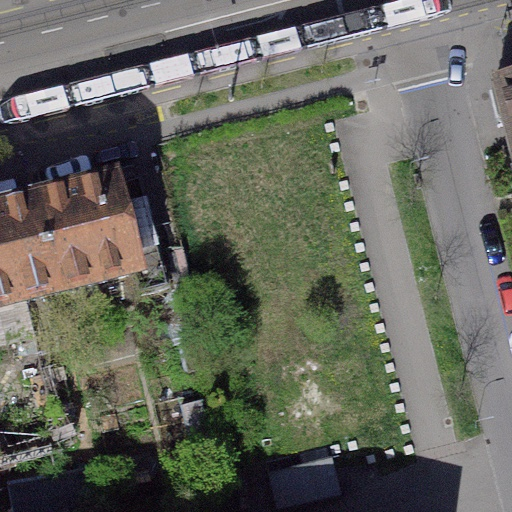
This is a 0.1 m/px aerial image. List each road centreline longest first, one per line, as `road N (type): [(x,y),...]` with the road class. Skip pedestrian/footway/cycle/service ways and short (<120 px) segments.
road 1 (residential): [(408,0),(511,403)]
road 2 (primary): [(0,78),(308,0)]
